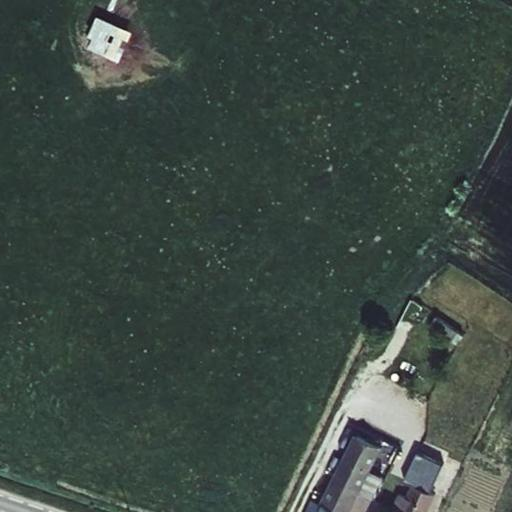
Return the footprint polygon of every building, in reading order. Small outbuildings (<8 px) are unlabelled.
[(134,29),(98,13),(86,43),(121,58),(134,29)] [(425,305),(412,298),(398,325),(411,332),(425,305)] [(465,334),(437,315),(431,324),(458,343),(465,334)] [(384,445),(356,432),(322,499),(325,502),(345,511),(350,511),(372,469),(384,445)] [(413,483),(432,491),(445,462),(418,450),(405,479),(413,483)] [(365,511),(385,476),(372,469),(349,511),(365,511)] [(386,503),(381,511),(428,511),(438,494),(432,491),(413,483),(408,496),(400,492),(393,507),(386,503)] [(345,511),(325,502),(320,511),(345,511)]
